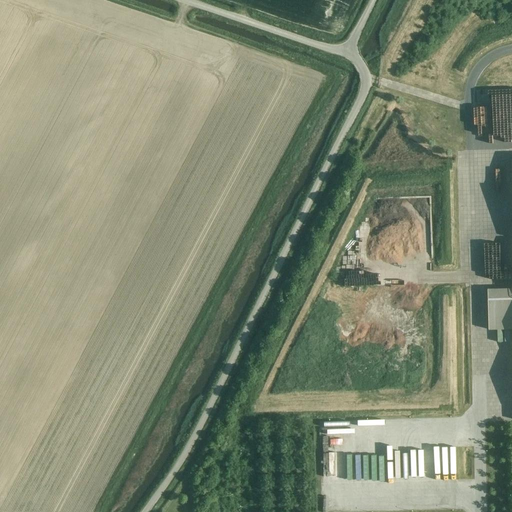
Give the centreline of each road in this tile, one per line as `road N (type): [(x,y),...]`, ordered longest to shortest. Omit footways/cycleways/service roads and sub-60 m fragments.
road 1 (unclassified): [(147,511),(188,448),(365,87),(348,54)]
road 2 (unclassified): [(348,54),(180,0)]
